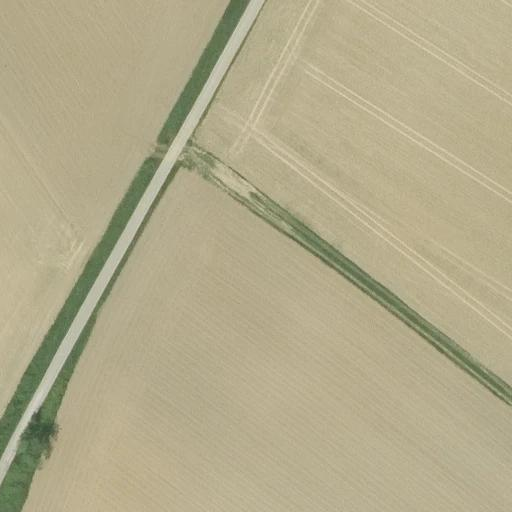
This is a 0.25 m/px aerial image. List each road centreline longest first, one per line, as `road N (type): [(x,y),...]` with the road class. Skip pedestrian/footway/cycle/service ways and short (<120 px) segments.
road 1 (track): [(0,471),(257,0)]
road 2 (track): [(511,391),(182,134)]
